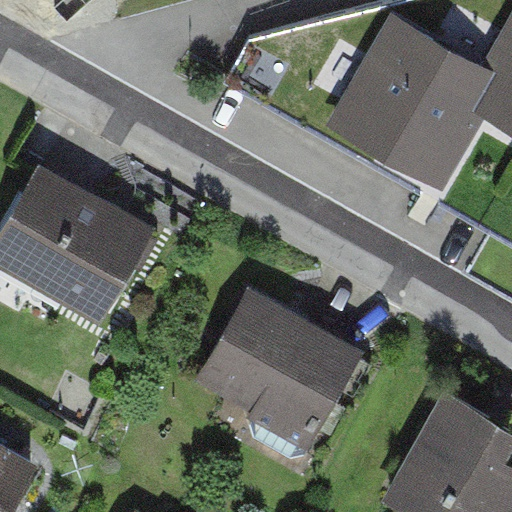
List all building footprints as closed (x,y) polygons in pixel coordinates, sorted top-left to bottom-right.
[(324,130),(432,189),(469,121),(511,143),(511,0),(504,0),(468,66),(383,20),(324,130)] [(160,223),(40,159),(0,233),(0,259),(109,318),(160,223)] [(384,356),(250,279),(192,380),(326,456),(384,356)] [(511,511),(511,422),(449,388),(380,511),(381,511),(511,511)] [(15,511),(44,460),(0,436),(0,511),(15,511)]
